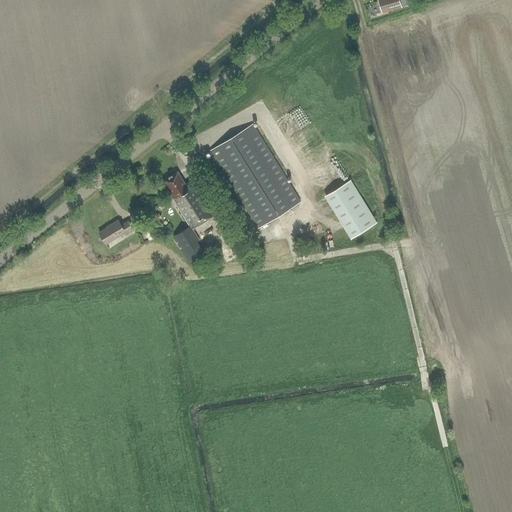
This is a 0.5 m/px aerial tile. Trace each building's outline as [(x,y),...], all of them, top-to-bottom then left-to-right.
[(402,7),(399,0),(382,0),(379,1),(382,13),(402,7)] [(258,228),(301,201),(253,125),(211,151),(258,228)] [(191,265),(205,256),(196,242),(199,240),(192,229),(215,215),(193,180),(186,184),(178,171),(163,180),(173,195),(171,196),(190,226),(173,237),(191,265)] [(351,180),(325,196),(351,238),(377,222),(351,180)] [(159,213),(153,217),(156,222),(162,218),(159,213)] [(122,238),(134,230),(129,221),(122,225),(118,220),(109,226),(110,227),(100,233),(106,244),(120,235),(122,238)]
